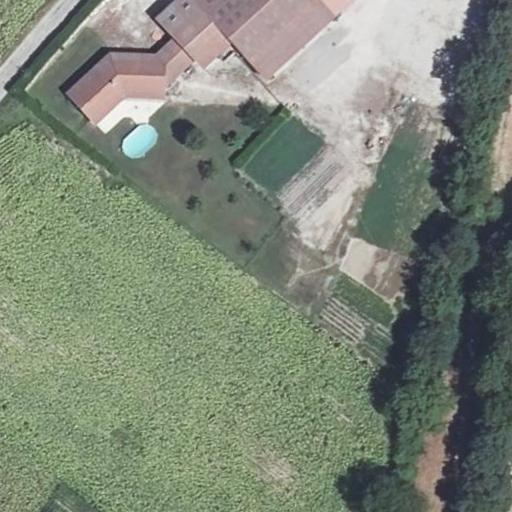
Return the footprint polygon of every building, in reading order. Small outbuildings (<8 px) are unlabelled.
[(196,58),(202,63),(227,39),(190,0),(185,0),(163,24),(178,40),(196,58)] [(190,0),(227,39),(231,44),(268,84),(360,0),(190,0)] [(227,39),(202,63),(206,68),(231,44),(227,39)] [(166,88),(196,58),(178,40),(157,61),(167,70),(166,88)] [(167,70),(157,61),(113,61),(75,100),(97,122),(122,96),(165,97),(166,88),(167,70)] [(124,137),(131,154),(151,145),(144,129),(124,137)]
